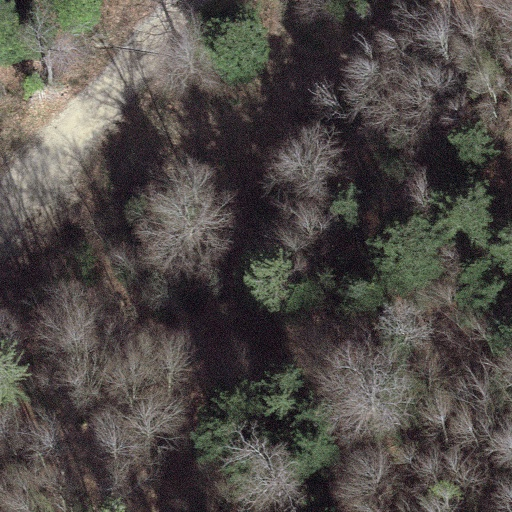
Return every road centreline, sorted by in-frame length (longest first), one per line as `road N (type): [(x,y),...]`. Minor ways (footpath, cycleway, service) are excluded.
road 1 (track): [(292,0),(285,102),(243,191),(197,413),(164,511)]
road 2 (track): [(199,0),(146,47),(0,212)]
